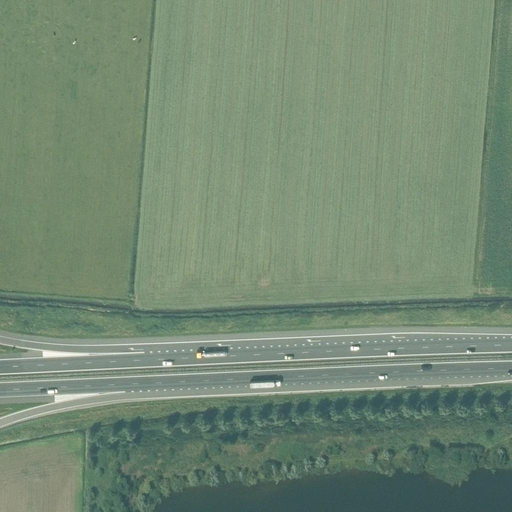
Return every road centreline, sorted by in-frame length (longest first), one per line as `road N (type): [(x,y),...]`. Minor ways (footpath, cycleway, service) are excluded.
road 1 (motorway): [(129,385),(511,369)]
road 2 (motorway): [(511,345),(143,361)]
road 3 (motorway): [(143,361),(0,340)]
road 4 (motorway): [(143,361),(0,368)]
road 5 (motorway): [(0,423),(129,385)]
road 6 (motorway): [(0,390),(129,385)]
